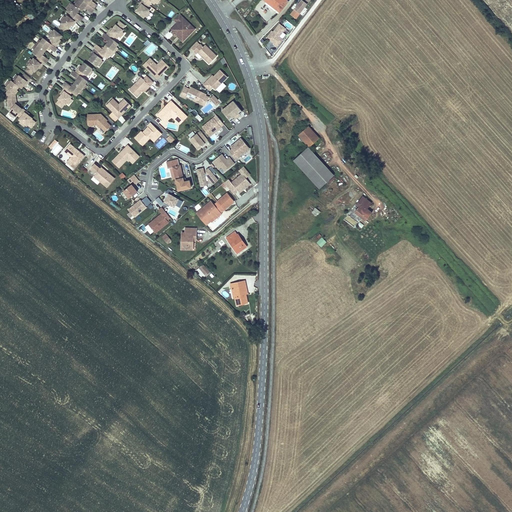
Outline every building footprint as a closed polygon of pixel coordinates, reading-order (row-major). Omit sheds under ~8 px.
[(80,9),(82,11),(84,8),(85,7),(87,8),(91,12),(97,5),(92,2),(90,0),(79,0),(76,5),(75,6),(80,9)] [(136,12),(144,18),(145,16),(149,11),(150,10),(147,8),(152,2),(154,4),(155,3),(157,0),(143,0),(140,3),(142,5),(139,8),(136,12)] [(264,0),(268,3),(270,1),(281,10),(288,1),(286,0),(264,0)] [(300,13),(310,0),(301,0),(299,3),(294,9),(300,13)] [(270,1),(268,3),(280,12),(281,10),(270,1)] [(78,20),(80,22),(83,18),(78,14),(77,13),(78,12),(80,9),(75,6),(72,4),(68,10),(67,11),(71,15),(78,20)] [(300,13),(294,9),(291,14),(296,18),(300,13)] [(27,10),(24,14),(31,19),(34,15),(27,10)] [(195,29),(179,14),(174,20),(177,23),(176,25),(179,28),(174,33),(173,35),(175,36),(177,36),(183,42),(195,29)] [(274,17),(271,14),(265,20),(268,24),(274,17)] [(60,28),(65,32),(68,28),(69,29),(72,25),(74,22),(76,23),(78,20),(71,15),(69,17),(67,16),(66,17),(62,22),(62,23),(62,24),(60,28)] [(107,34),(113,39),(115,36),(117,38),(119,37),(122,32),(123,30),(122,30),(125,26),(120,22),(117,26),(116,25),(110,32),(109,31),(107,34)] [(73,32),(80,26),(77,23),(71,29),(73,32)] [(280,24),(273,32),(272,31),(267,38),(274,43),(273,44),(278,47),(282,41),(278,38),(286,28),(280,24)] [(44,62),(46,63),(49,59),(44,56),(42,55),(43,53),(47,48),(48,47),(50,48),(54,52),(57,48),(56,47),(58,44),(57,43),(59,40),(62,36),(54,30),(53,31),(50,36),(49,37),(52,39),(49,42),(44,38),(42,40),(34,51),(32,53),(38,57),(44,62)] [(102,54),(107,59),(109,57),(117,46),(119,44),(113,39),(107,34),(105,33),(102,37),(109,42),(103,49),(97,44),(94,48),(95,49),(102,54)] [(32,49),(34,51),(42,40),(40,38),(32,49)] [(217,56),(205,45),(203,47),(200,44),(194,51),(197,54),(198,53),(202,57),(203,56),(205,57),(204,58),(209,64),(217,56)] [(119,47),(117,46),(109,57),(111,58),(119,47)] [(93,52),(94,53),(92,57),(89,61),(97,66),(98,65),(101,60),(102,59),(100,57),(102,54),(95,49),(93,52)] [(29,67),(26,71),(31,75),(34,71),(35,72),(38,68),(41,64),(42,65),(44,62),(38,57),(36,60),(34,58),(33,60),(29,65),(28,66),(29,67)] [(150,58),(143,65),(146,68),(153,61),(150,58)] [(153,61),(146,68),(157,79),(162,74),(160,73),(162,71),(163,73),(169,66),(162,60),(157,65),(153,61)] [(76,72),(82,77),(84,74),(87,76),(88,75),(92,70),(93,68),(85,63),(82,66),(79,70),(78,69),(76,72)] [(207,81),(203,85),(209,91),(213,87),(215,90),(228,77),(220,70),(214,77),(208,83),(207,81)] [(72,93),(76,96),(78,94),(86,83),(88,81),(82,77),(76,72),(74,71),(71,74),(78,79),(72,87),(66,82),(63,86),(65,88),(72,93)] [(18,116),(23,109),(19,107),(16,104),(17,103),(15,95),(14,94),(17,90),(19,87),(22,89),(25,85),(27,82),(29,83),(31,80),(24,75),(22,78),(20,76),(19,77),(15,82),(14,83),(12,81),(11,82),(7,87),(6,88),(9,90),(7,93),(9,107),(11,109),(9,112),(11,113),(16,116),(17,117),(18,116)] [(143,91),(149,85),(150,86),(154,82),(147,76),(143,80),(141,78),(129,90),(137,97),(143,91)] [(86,83),(78,94),(80,96),(88,85),(86,83)] [(185,87),(180,96),(185,98),(186,97),(202,104),(206,95),(191,87),(189,89),(185,87)] [(72,93),(65,88),(63,91),(64,92),(62,95),(59,99),(60,100),(57,104),(62,108),(65,104),(66,104),(67,103),(71,98),(72,97),(70,95),(72,93)] [(221,102),(213,95),(210,99),(217,105),(221,102)] [(125,112),(131,106),(124,99),(119,105),(113,99),(106,106),(119,118),(124,113),(122,112),(124,111),(125,112)] [(163,110),(157,115),(165,123),(171,116),(177,122),(185,114),(171,101),(165,108),(166,109),(164,111),(163,110)] [(228,106),(237,117),(240,115),(239,114),(239,113),(242,111),(235,103),(234,101),(228,106)] [(228,106),(222,111),(223,113),(230,120),(233,118),(233,119),(234,120),(237,117),(228,106)] [(23,109),(18,116),(21,118),(19,120),(21,121),(26,125),(27,126),(28,125),(32,128),(36,122),(32,119),(32,118),(29,116),(25,113),(26,112),(23,109)] [(106,122),(104,119),(105,118),(101,114),(87,115),(88,125),(89,126),(93,126),(93,125),(96,125),(100,128),(101,128),(105,132),(111,126),(106,122)] [(185,114),(177,122),(180,124),(187,117),(185,114)] [(216,115),(202,127),(210,136),(221,127),(218,123),(221,121),(218,117),(216,115)] [(142,132),(135,138),(142,146),(150,138),(155,133),(159,137),(162,134),(151,123),(147,126),(148,127),(143,133),(142,132)] [(299,135),(309,146),(318,138),(308,127),(299,135)] [(208,139),(200,131),(190,139),(198,149),(205,144),(204,142),(208,139)] [(154,142),(159,137),(155,133),(150,138),(154,142)] [(236,159),(249,148),(242,140),(241,139),(231,147),(233,148),(229,151),(236,159)] [(77,152),(75,150),(76,149),(70,144),(64,151),(71,157),(67,163),(74,169),(84,156),(78,151),(77,152)] [(130,161),(137,154),(128,145),(112,162),(119,169),(128,159),(130,161)] [(307,147),(293,160),(319,188),(333,175),(307,147)] [(140,157),(137,154),(130,161),(133,164),(140,157)] [(235,164),(230,158),(227,161),(226,159),(222,154),(213,162),(219,169),(222,167),(225,171),(235,164)] [(184,182),(183,178),(180,166),(179,166),(178,160),(167,162),(168,169),(170,168),(174,167),(179,190),(191,188),(189,181),(185,181),(184,182)] [(106,173),(104,172),(105,171),(101,168),(100,169),(94,164),(90,169),(96,174),(94,177),(107,188),(115,179),(107,172),(106,173)] [(208,177),(209,181),(213,184),(218,180),(213,174),(216,171),(211,166),(206,170),(207,173),(205,174),(203,168),(197,169),(201,186),(207,185),(205,176),(208,176),(208,177)] [(249,174),(243,167),(242,167),(239,170),(242,174),(246,177),(249,174)] [(246,177),(242,174),(232,183),(229,179),(225,182),(234,194),(238,190),(240,192),(250,183),(246,177)] [(138,192),(132,185),(123,191),(129,199),(138,192)] [(183,201),(171,195),(173,191),(169,189),(165,192),(169,194),(164,203),(169,206),(170,205),(175,207),(176,205),(180,207),(183,201)] [(199,211),(196,213),(206,225),(209,223),(208,222),(210,220),(211,221),(212,222),(221,214),(220,213),(224,209),(225,209),(234,201),(227,193),(214,204),(211,201),(199,211)] [(371,213),(367,209),(363,206),(367,200),(363,197),(356,205),(359,207),(355,213),(365,221),(371,213)] [(147,207),(141,199),(129,210),(135,217),(147,207)] [(367,209),(371,203),(367,200),(363,206),(367,209)] [(314,207),(312,214),(318,216),(320,210),(314,207)] [(149,224),(156,233),(169,222),(167,220),(162,214),(149,224)] [(215,224),(218,227),(230,217),(227,214),(215,224)] [(193,249),(193,240),(193,238),(196,238),(196,229),(185,228),(185,233),(182,233),(182,249),(193,249)] [(242,243),(237,235),(235,232),(227,238),(237,253),(246,247),(243,243),(242,243)] [(327,242),(322,237),(317,242),(322,247),(327,242)] [(203,265),(199,268),(206,276),(210,273),(203,265)] [(206,276),(199,268),(194,272),(202,279),(206,276)] [(245,281),(231,284),(232,290),(234,289),(236,299),(237,306),(248,304),(246,295),(244,287),(246,287),(245,281)]
